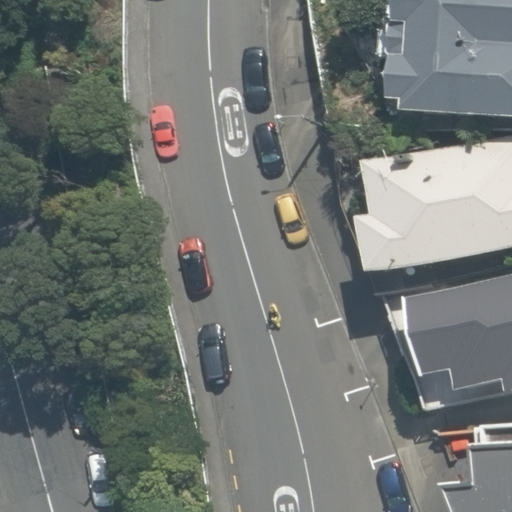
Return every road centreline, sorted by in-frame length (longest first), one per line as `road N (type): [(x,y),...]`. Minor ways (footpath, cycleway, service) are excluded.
road 1 (tertiary): [(321,511),(250,134),(243,0)]
road 2 (residential): [(53,511),(0,326)]
